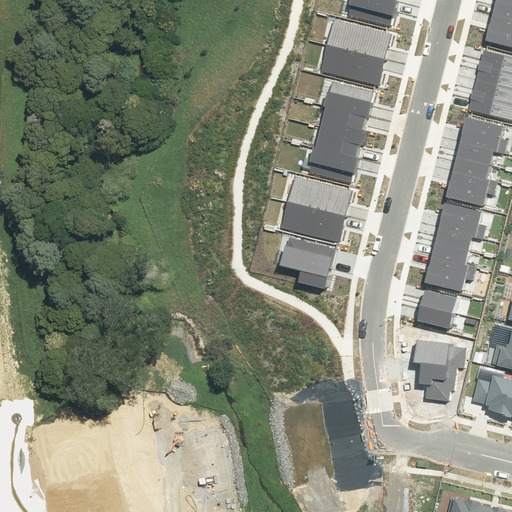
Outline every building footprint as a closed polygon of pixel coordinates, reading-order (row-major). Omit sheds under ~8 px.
[(348,16),(394,27),(400,2),(392,0),(349,0),(349,5),(351,6),(348,16)] [(492,14),(511,19),(511,4),(495,1),(492,14)] [(485,41),(511,47),(511,19),(492,14),(485,41)] [(326,44),(385,58),(391,33),(332,19),(326,44)] [(319,71),(378,85),(385,58),(326,44),(319,71)] [(480,65),(511,73),(511,57),(484,50),(480,65)] [(476,80),(511,89),(511,73),(480,65),(476,80)] [(472,95),(511,104),(511,89),(476,80),(472,95)] [(326,107),(369,118),(376,92),(333,81),(330,92),(327,92),(323,106),(326,107)] [(469,110),(511,120),(511,104),(472,95),(469,110)] [(321,126),(366,137),(367,131),(366,130),(369,118),(326,107),(321,126)] [(459,143),(495,151),(505,154),(508,140),(503,139),(506,126),(465,117),(459,143)] [(315,148),(360,158),(366,137),(321,126),(315,148)] [(456,157),(491,165),(495,151),(459,143),(456,157)] [(309,173),(354,183),(360,158),(315,148),(313,147),(309,162),(312,162),(309,173)] [(453,170),(488,179),(491,165),(456,157),(453,170)] [(446,197),(483,205),(486,193),(495,195),(498,181),(488,179),(453,170),(446,197)] [(288,201),(347,215),(353,190),(294,176),(288,201)] [(281,228),(340,242),(347,215),(288,201),(281,228)] [(438,229),(473,237),(484,240),(487,226),(481,225),(484,212),(444,203),(438,229)] [(435,243),(470,251),(473,237),(438,229),(435,243)] [(298,282),(328,290),(338,250),(289,237),(287,246),(285,245),(280,265),(301,270),(298,282)] [(431,256),(467,265),(470,251),(435,243),(431,256)] [(425,283),(462,291),(465,279),(474,281),(477,267),(467,265),(431,256),(425,283)] [(456,314),(460,298),(424,290),(420,305),(456,314)] [(453,329),(456,314),(420,305),(416,321),(453,329)] [(496,366),(511,369),(511,334),(509,345),(508,345),(507,347),(497,345),(492,364),(496,365),(496,366)] [(466,368),(468,348),(454,347),(454,344),(417,339),(413,363),(420,363),(418,383),(427,385),(426,399),(451,401),(453,391),(457,391),(459,368),(466,368)] [(511,379),(493,375),(491,382),(478,378),(472,401),(490,406),(489,409),(493,410),(493,411),(502,413),(501,415),(511,417),(511,415),(511,379)] [(507,511),(505,511),(505,510),(493,507),(493,508),(480,505),(481,502),(467,498),(466,499),(464,499),(452,496),(448,511),(507,511)]
